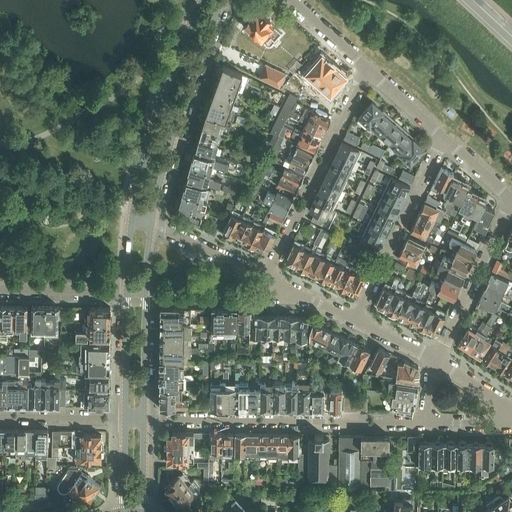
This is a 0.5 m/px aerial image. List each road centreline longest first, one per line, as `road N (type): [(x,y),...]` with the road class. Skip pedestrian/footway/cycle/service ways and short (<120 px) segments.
road 1 (residential): [(143,418),(425,422)]
road 2 (tertiary): [(150,224),(182,101),(221,0)]
road 3 (residential): [(366,67),(266,280)]
road 4 (tertiary): [(204,0),(155,129),(132,223)]
road 5 (residential): [(355,320),(443,137)]
road 6 (residential): [(511,199),(437,360)]
road 7 (residential): [(266,280),(150,224)]
road 8 (residential): [(0,289),(126,293)]
road 9 (residential): [(125,418),(0,416)]
road 10 (tertiary): [(143,418),(144,293)]
road 11 (tertiary): [(126,293),(125,418)]
